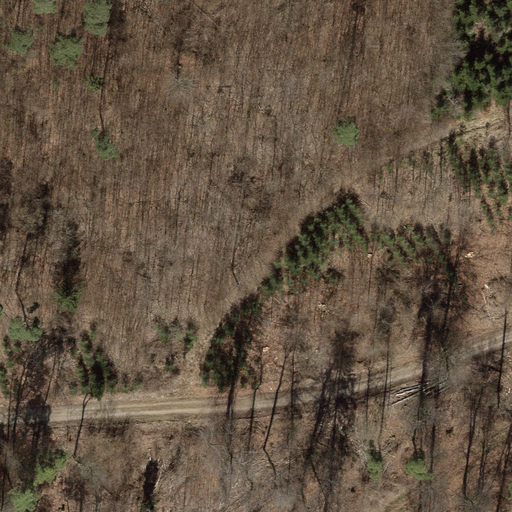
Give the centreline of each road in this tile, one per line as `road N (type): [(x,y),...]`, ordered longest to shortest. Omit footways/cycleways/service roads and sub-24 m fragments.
road 1 (track): [(0,414),(299,400),(511,331)]
road 2 (track): [(511,429),(381,511)]
